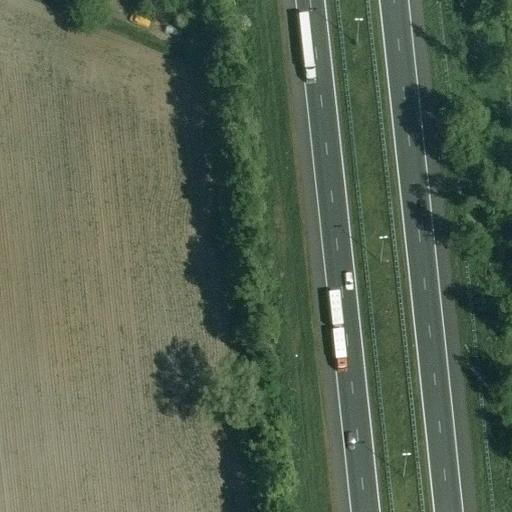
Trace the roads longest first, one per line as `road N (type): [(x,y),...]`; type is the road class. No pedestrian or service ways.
road 1 (motorway): [(453,511),(398,0)]
road 2 (motorway): [(304,0),(358,511)]
